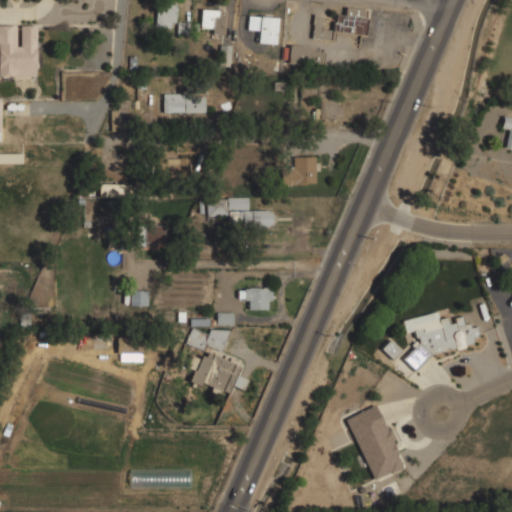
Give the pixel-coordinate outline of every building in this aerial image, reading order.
[(156,27),(175,27),(175,2),(156,1),(156,27)] [(365,35),(368,9),(345,6),(344,14),(330,13),(330,16),(313,14),(310,38),(333,40),(334,32),(365,35)] [(223,9),(200,9),(200,33),(223,33),(223,9)] [(256,31),(256,43),(276,43),(276,16),(247,16),(247,31),(256,31)] [(0,76),(36,76),(36,24),(0,24),(0,76)] [(218,65),(230,66),(231,44),(218,43),(218,65)] [(281,63),(321,66),(323,47),(287,44),(286,54),(282,54),(281,63)] [(315,96),(315,83),(299,83),(299,96),(315,96)] [(161,93),(161,112),(203,112),(203,93),(161,93)] [(127,98),(116,98),(116,108),(110,108),(110,129),(127,129),(127,98)] [(313,119),(340,119),(340,98),(313,98),(313,119)] [(507,129),(504,148),(511,148),(511,117),(502,116),(501,128),(507,129)] [(21,153),(0,153),(0,163),(21,163),(21,153)] [(155,173),(189,173),(189,155),(155,155),(155,173)] [(316,184),(316,155),(291,155),(291,167),(281,167),(281,184),(316,184)] [(98,196),(127,197),(128,184),(98,184),(98,196)] [(270,209),(247,209),(247,197),(206,197),(206,221),(270,221),(270,209)] [(166,226),(150,225),(150,222),(139,222),(138,245),(165,246),(166,226)] [(270,287),(239,287),(239,298),(247,298),(247,309),(270,309),(270,287)] [(147,289),(129,289),(129,305),(147,305),(147,289)] [(233,324),(233,310),(214,310),(214,324),(233,324)] [(402,319),(405,332),(414,330),(418,349),(405,352),(407,360),(480,344),(476,326),(466,329),(463,315),(450,318),(449,316),(438,319),(436,312),(402,319)] [(189,350),(184,368),(191,370),(188,382),(229,393),(231,386),(242,389),(245,378),(235,375),(239,363),(219,357),(226,333),(204,327),(204,325),(203,325),(201,329),(189,326),(183,348),(189,350)] [(380,348),(391,360),(400,351),(389,339),(380,348)] [(143,340),(116,344),(117,355),(145,351),(143,340)] [(345,418),(373,480),(403,467),(375,404),(345,418)]
